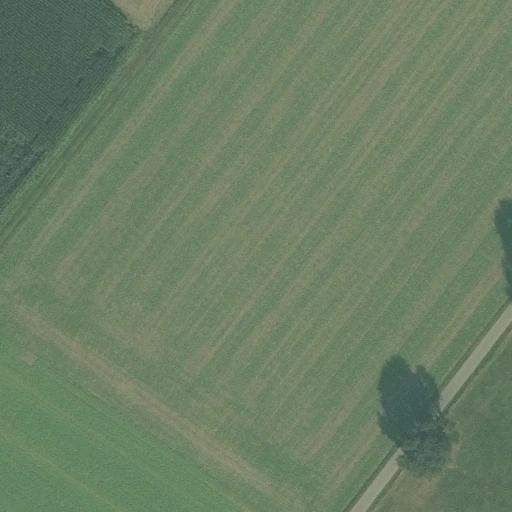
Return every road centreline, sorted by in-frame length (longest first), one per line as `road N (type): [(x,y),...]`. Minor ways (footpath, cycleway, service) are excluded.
road 1 (track): [(0,238),(189,0)]
road 2 (unclassified): [(356,511),(511,312)]
